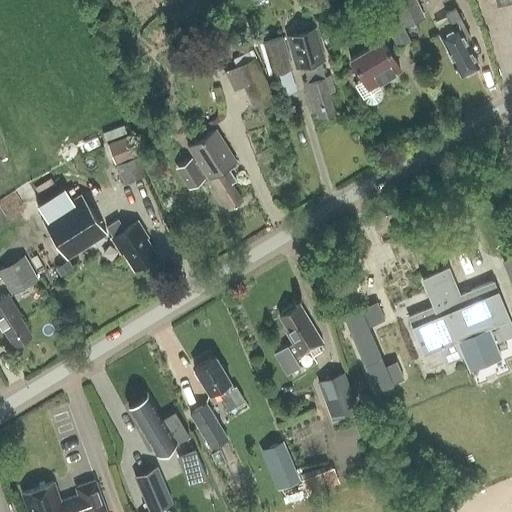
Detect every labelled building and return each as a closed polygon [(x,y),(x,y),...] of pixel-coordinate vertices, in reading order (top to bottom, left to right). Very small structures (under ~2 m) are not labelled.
[(400,22),(387,0),(384,0),(374,6),(387,29),(400,22)] [(392,0),(404,26),(424,16),(416,0),(392,0)] [(446,13),(447,15),(435,21),(441,33),(440,34),(461,75),(479,66),(466,40),(471,37),(456,8),(446,13)] [(401,69),(395,59),(384,40),(388,37),(378,20),(366,27),(376,42),(351,57),(364,79),(355,84),(363,98),(364,99),(365,100),(366,101),(368,102),(369,102),(372,102),(375,102),(378,100),(380,98),(381,95),(382,94),(382,92),(381,91),(381,89),(380,88),(377,82),(401,69)] [(324,59),(315,27),(288,35),(297,66),(304,64),(309,81),(304,82),(313,113),(317,112),(319,117),(335,113),(329,92),(335,90),(330,75),(325,76),(320,60),(324,59)] [(289,68),(292,67),(284,36),(264,42),(273,72),(289,68)] [(254,50),(234,59),(237,66),(254,58),(257,56),(254,50)] [(289,68),(273,72),(279,93),(295,89),(289,68)] [(266,85),(250,92),(256,106),(273,98),(266,85)] [(190,157),(176,166),(189,186),(203,177),(200,173),(204,171),(208,177),(205,179),(223,207),(227,204),(229,208),(242,200),(231,182),(236,179),(227,166),(236,161),(216,128),(188,145),(198,160),(194,163),(190,157)] [(136,156),(128,135),(108,143),(116,163),(136,156)] [(145,176),(138,157),(117,164),(124,184),(145,176)] [(45,217),(42,219),(67,258),(107,233),(82,193),(45,217)] [(138,221),(125,229),(118,218),(106,226),(113,237),(112,237),(122,253),(123,252),(134,269),(157,255),(146,237),(148,236),(138,221)] [(1,267),(16,294),(39,281),(23,255),(1,267)] [(511,322),(495,281),(473,290),(459,295),(448,268),(423,278),(434,306),(409,316),(424,353),(438,347),(445,364),(511,335),(511,322)] [(21,314),(8,293),(0,298),(0,326),(0,327),(2,326),(14,345),(32,334),(19,315),(21,314)] [(287,345),(275,353),(287,374),(300,366),(295,358),(309,350),(313,356),(321,351),(317,345),(323,341),(300,303),(280,315),(288,328),(285,330),(293,343),(288,346),(287,345)] [(344,316),(356,344),(377,335),(374,326),(385,321),(377,303),(366,308),(344,316)] [(229,409),(245,400),(236,385),(234,386),(230,380),(230,379),(216,355),(195,368),(209,392),(220,385),(225,392),(220,395),(229,409)] [(390,365),(388,359),(366,368),(377,393),(398,385),(406,381),(398,362),(390,365)] [(359,409),(345,371),(318,381),(331,419),(359,409)] [(149,396),(129,408),(155,451),(168,443),(171,447),(190,435),(175,411),(163,418),(149,396)] [(211,449),(229,438),(207,402),(189,413),(211,449)] [(283,441),(264,449),(281,489),(299,481),(283,441)] [(191,482),(210,476),(201,447),(182,453),(191,482)] [(339,482),(334,467),(306,478),(311,493),(339,482)] [(158,468),(135,477),(149,511),(155,511),(173,505),(158,468)] [(106,511),(96,480),(77,487),(79,494),(61,501),(54,482),(23,493),(29,511),(106,511)]
